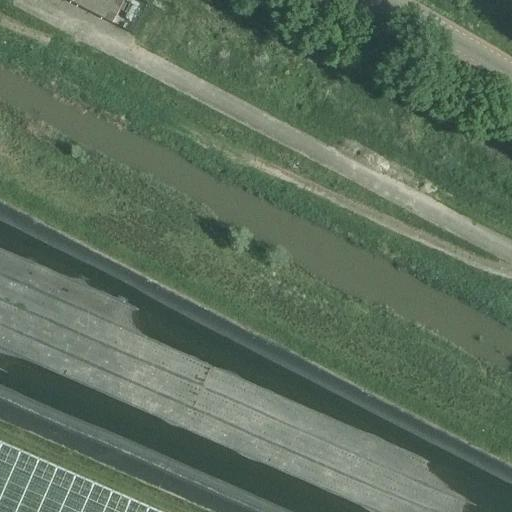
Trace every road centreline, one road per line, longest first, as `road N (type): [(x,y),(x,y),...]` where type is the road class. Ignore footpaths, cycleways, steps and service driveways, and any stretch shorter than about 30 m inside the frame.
road 1 (unclassified): [(511,257),(16,0)]
road 2 (unclassified): [(511,73),(386,0)]
